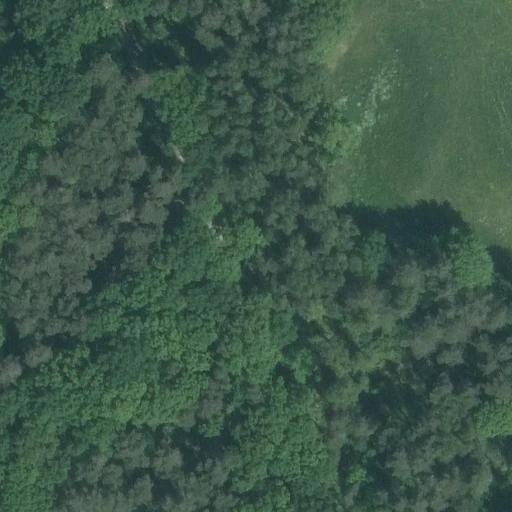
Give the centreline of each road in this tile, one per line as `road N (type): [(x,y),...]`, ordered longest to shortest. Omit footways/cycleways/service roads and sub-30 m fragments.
road 1 (unclassified): [(93,0),(294,327),(321,511)]
road 2 (unclassified): [(0,181),(73,0)]
